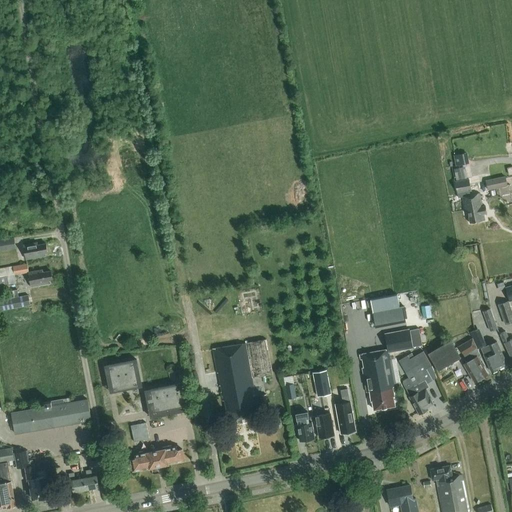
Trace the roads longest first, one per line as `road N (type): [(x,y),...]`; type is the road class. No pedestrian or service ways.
road 1 (unclassified): [(111,511),(15,0)]
road 2 (tertiary): [(111,511),(371,455),(511,386)]
